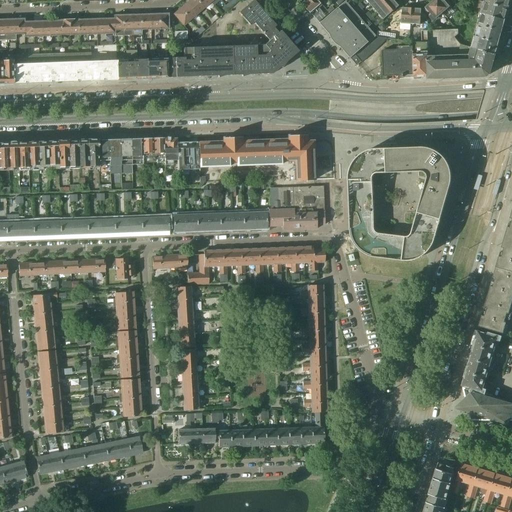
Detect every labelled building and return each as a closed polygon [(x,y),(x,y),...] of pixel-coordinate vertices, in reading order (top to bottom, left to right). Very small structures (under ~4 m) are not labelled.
[(196,0),(189,0),(187,2),(197,14),(204,8),(196,0)] [(208,0),(196,0),(204,8),(211,2),(208,0)] [(235,4),(231,0),(227,0),(227,1),(228,3),(226,5),(229,9),(235,4)] [(275,26),(257,4),(253,0),(252,0),(238,13),(250,26),(253,23),(264,36),(273,28),(275,26)] [(303,3),(304,5),(305,5),(305,6),(308,9),(318,0),(305,0),(306,1),(303,3)] [(318,0),(308,9),(310,12),(311,13),(316,18),(323,12),(318,7),(321,4),(318,0)] [(378,0),(371,6),(377,13),(392,0),(378,0)] [(393,0),(392,0),(377,13),(383,20),(399,6),(393,0)] [(434,0),(432,2),(442,13),(450,7),(449,7),(452,5),(448,0),(447,0),(446,2),(443,0),(434,0)] [(472,11),(475,1),(472,0),(469,0),(467,9),(472,11)] [(510,0),(486,0),(486,3),(508,9),(510,0)] [(320,24),(330,35),(331,37),(332,39),(333,40),(334,41),(335,43),(336,44),(337,45),(338,46),(339,46),(341,47),(350,58),(376,36),(346,1),(320,24)] [(187,2),(180,8),(190,20),(197,14),(187,2)] [(442,13),(432,2),(424,9),(427,13),(429,12),(431,15),(429,17),(433,21),(435,19),(442,13)] [(508,9),(486,3),(483,14),(505,21),(508,9)] [(180,8),(173,14),(183,26),(190,20),(180,8)] [(411,24),(412,9),(403,8),(401,23),(400,23),(400,30),(410,30),(410,24),(411,24)] [(426,16),(421,10),(421,9),(412,9),(411,24),(420,25),(420,24),(423,25),(424,18),(426,19),(426,16)] [(149,14),(140,15),(140,30),(150,30),(149,14)] [(158,14),(149,14),(150,30),(159,29),(158,14)] [(168,14),(158,14),(159,29),(168,29),(168,14)] [(505,21),(483,14),(480,14),(477,25),(501,31),(505,21)] [(114,19),(113,19),(114,36),(123,36),(122,15),(113,16),(114,19)] [(132,15),(122,15),(123,36),(132,36),(132,15)] [(140,15),(132,15),(132,36),(139,35),(139,30),(140,30),(140,15)] [(15,19),(5,20),(6,40),(15,40),(15,35),(15,19)] [(24,19),(15,19),(15,35),(24,34),(24,22),(24,19)] [(95,19),(86,20),(87,35),(96,35),(95,19)] [(104,19),(95,19),(96,35),(105,34),(104,19)] [(113,19),(104,19),(105,34),(112,34),(112,36),(114,36),(113,19)] [(60,21),(59,21),(60,36),(69,36),(68,20),(59,20),(60,21)] [(77,20),(68,20),(69,36),(78,35),(77,20)] [(78,20),(77,20),(78,35),(87,35),(86,20),(78,20)] [(42,21),(32,22),(33,37),(42,37),(42,21)] [(50,21),(42,21),(42,37),(51,36),(50,21)] [(59,21),(50,21),(51,36),(60,36),(59,21)] [(32,22),(24,22),(24,34),(24,37),(33,37),(32,22)] [(501,31),(477,25),(474,36),(498,43),(501,31)] [(298,52),(280,31),(278,33),(273,28),(264,36),(269,41),(285,62),(298,52)] [(396,34),(378,31),(377,36),(395,39),(396,34)] [(187,32),(174,32),(174,40),(187,39),(187,32)] [(498,43),(474,36),(471,47),(471,48),(495,55),(498,43)] [(361,62),(387,39),(380,37),(377,37),(351,59),(357,66),(361,62)] [(264,45),(232,46),(233,76),(241,75),(241,77),(248,75),(272,74),(280,67),(281,68),(285,62),(269,41),(264,45)] [(429,77),(428,56),(427,56),(427,43),(421,43),(421,42),(412,43),(412,46),(414,78),(415,79),(419,79),(420,77),(429,77),(429,79),(430,79),(430,77),(429,77)] [(116,61),(116,51),(116,46),(108,47),(108,61),(116,61)] [(167,58),(167,78),(217,76),(218,78),(224,76),(233,76),(232,46),(183,48),(183,58),(167,58)] [(397,48),(388,49),(383,49),(382,50),(382,63),(381,63),(381,67),(382,67),(383,75),(381,75),(381,76),(381,80),(388,80),(387,77),(398,76),(398,79),(404,78),(414,78),(412,46),(397,46),(397,48)] [(469,55),(438,56),(428,56),(429,77),(430,77),(430,79),(485,77),(486,76),(487,76),(488,76),(488,75),(489,75),(489,74),(490,73),(490,72),(493,61),(495,55),(471,48),(469,55)] [(117,80),(116,61),(108,61),(106,62),(106,56),(103,56),(99,56),(99,62),(90,62),(91,81),(117,80)] [(6,58),(1,59),(2,84),(12,83),(12,65),(12,60),(6,60),(6,58)] [(91,81),(90,62),(84,62),(84,58),(77,58),(77,63),(64,63),(65,82),(91,81)] [(39,83),(38,64),(38,61),(31,61),(31,64),(29,64),(29,59),(21,59),(21,65),(12,65),(12,83),(39,83)] [(166,59),(156,60),(156,78),(167,78),(166,59)] [(136,60),(132,61),(126,61),(126,79),(136,79),(136,60)] [(146,79),(146,60),(136,60),(136,79),(146,79)] [(156,78),(156,60),(146,60),(146,79),(156,78)] [(126,61),(116,61),(117,80),(126,79),(126,61)] [(64,63),(38,64),(39,83),(65,82),(64,63)] [(241,137),(223,138),(222,138),(222,142),(198,143),(199,164),(294,160),(295,170),(293,170),(293,180),(295,180),(295,181),(319,180),(319,179),(314,179),(313,141),(306,142),(306,135),(287,136),(287,140),(241,141),(241,137)] [(152,138),(141,139),(142,163),(153,163),(152,138)] [(163,138),(152,138),(153,163),(164,162),(163,138)] [(172,138),(163,138),(164,162),(164,166),(173,165),(173,161),(177,161),(176,143),(176,139),(172,140),(172,138)] [(131,174),(131,165),(130,139),(119,140),(120,174),(131,174)] [(142,163),(141,139),(130,139),(131,165),(142,164),(142,163)] [(97,140),(87,141),(88,169),(98,169),(98,166),(97,140)] [(109,166),(108,140),(97,140),(98,166),(109,166)] [(120,174),(119,140),(108,140),(109,166),(109,175),(120,174)] [(77,141),(67,142),(68,170),(78,169),(77,141)] [(87,141),(77,141),(78,169),(88,169),(87,141)] [(36,143),(37,168),(37,171),(42,171),(42,168),(48,168),(47,142),(36,143)] [(57,142),(47,142),(48,168),(53,168),(53,170),(58,170),(57,142)] [(67,142),(57,142),(58,170),(68,170),(67,142)] [(7,144),(0,143),(0,171),(8,171),(7,144)] [(17,143),(7,144),(8,171),(18,171),(17,143)] [(27,143),(17,143),(18,171),(28,171),(27,143)] [(27,143),(28,171),(31,171),(31,169),(37,168),(36,143),(27,143)] [(187,143),(176,143),(177,161),(177,174),(182,174),(181,171),(188,170),(187,143)] [(198,143),(187,143),(188,170),(194,170),(194,174),(199,174),(199,164),(198,143)] [(435,241),(451,186),(451,184),(452,181),(452,179),(452,177),(452,174),(451,172),(451,170),(450,167),(449,165),(449,164),(449,163),(448,162),(447,162),(446,160),(445,159),(443,156),(443,155),(442,154),(441,154),(440,154),(439,153),(437,152),(435,151),(434,150),(431,149),(429,148),(428,148),(425,148),(421,147),(377,149),(372,149),(368,151),(363,153),(359,156),(356,159),(353,163),(351,167),(349,172),(348,177),(348,179),(350,229),(350,231),(350,233),(351,234),(351,236),(352,240),(354,243),(356,246),(359,249),(361,252),(365,254),(368,256),(372,257),(376,258),(402,261),(405,261),(407,261),(410,261),(413,261),(415,260),(418,259),(420,258),(423,256),(425,255),(426,254),(428,252),(429,251),(430,249),(431,248),(432,246),(433,244),(434,243),(435,241)] [(323,211),(322,186),(274,188),(270,188),(271,210),(270,210),(270,227),(282,227),(282,231),(316,229),(316,225),(325,225),(324,211),(323,211)] [(267,229),(266,213),(254,213),(254,210),(253,210),(253,213),(253,229),(267,229)] [(243,213),(231,214),(232,230),(243,229),(243,213)] [(253,213),(243,213),(243,229),(253,229),(253,213)] [(219,214),(208,215),(208,231),(220,230),(219,214)] [(231,214),(219,214),(220,230),(232,230),(231,214)] [(126,219),(114,220),(115,234),(128,234),(127,215),(126,215),(126,219)] [(141,219),(129,219),(129,215),(127,215),(128,234),(141,233),(141,219)] [(196,215),(185,216),(185,231),(197,231),(196,215)] [(208,215),(196,215),(197,231),(208,231),(208,215)] [(185,216),(172,216),(173,232),(185,231),(185,216)] [(87,235),(87,221),(87,217),(85,217),(85,221),(75,221),(75,217),(73,217),(73,221),(74,236),(87,235)] [(155,218),(141,219),(141,233),(155,233),(155,218)] [(168,218),(155,218),(155,233),(169,232),(168,218)] [(60,236),(60,221),(60,219),(46,220),(47,236),(60,236)] [(47,236),(46,220),(33,220),(33,222),(33,237),(47,236)] [(100,220),(87,221),(87,235),(101,235),(100,220)] [(114,220),(100,220),(101,235),(115,234),(114,220)] [(73,221),(60,221),(60,236),(74,236),(73,221)] [(33,222),(19,223),(20,237),(33,237),(33,222)] [(19,223),(6,223),(6,238),(20,237),(19,223)] [(511,239),(504,237),(501,247),(504,248),(503,252),(500,252),(495,267),(511,272),(511,239)] [(294,247),(285,248),(285,264),(291,264),(291,272),(295,272),(294,247)] [(303,247),(294,247),(295,272),(298,272),(298,264),(303,263),(303,247)] [(317,250),(317,247),(303,247),(303,263),(309,263),(309,271),(317,271),(317,263),(324,263),(323,249),(317,250)] [(267,248),(258,249),(259,273),(262,273),(262,265),(267,265),(267,248)] [(276,248),(267,248),(267,265),(273,264),(273,273),(276,273),(276,248)] [(285,248),(276,248),(276,273),(280,272),(280,264),(285,264),(285,248)] [(240,249),(231,250),(231,266),(237,266),(237,274),(241,274),(240,249)] [(249,249),(240,249),(241,274),(244,274),(244,265),(249,265),(249,249)] [(258,249),(249,249),(249,265),(255,265),(255,273),(259,273),(258,249)] [(222,250),(213,251),(213,267),(218,266),(219,275),(223,274),(222,250)] [(231,250),(222,250),(223,274),(226,274),(226,266),(231,266),(231,250)] [(203,255),(204,284),(208,284),(208,267),(213,267),(213,251),(203,251),(203,255)] [(186,255),(174,256),(169,256),(170,268),(187,267),(186,255)] [(198,273),(187,273),(187,285),(204,284),(203,255),(198,255),(198,273)] [(169,256),(152,257),(152,269),(170,268),(169,256)] [(109,259),(101,260),(86,261),(87,272),(105,271),(104,268),(110,268),(109,259)] [(127,266),(127,259),(115,259),(116,279),(128,279),(128,276),(133,275),(133,265),(127,266)] [(86,261),(70,262),(70,273),(87,272),(86,261)] [(70,262),(52,263),(53,274),(53,276),(57,276),(57,274),(70,273),(70,262)] [(18,264),(19,270),(19,276),(36,275),(36,263),(18,264)] [(52,263),(36,263),(36,275),(53,274),(52,263)] [(511,272),(495,267),(493,277),(495,278),(494,282),(491,281),(487,297),(511,304),(511,302),(511,272)] [(323,285),(307,286),(307,291),(299,292),(299,296),(323,295),(323,285)] [(190,287),(176,288),(177,300),(191,299),(190,287)] [(112,299),(113,303),(133,301),(133,292),(115,293),(115,299),(112,299)] [(56,293),(32,296),(33,305),(49,303),(48,298),(56,297),(56,293)] [(323,295),(299,296),(299,299),(307,299),(308,304),(324,304),(323,295)] [(508,324),(511,315),(511,314),(509,313),(511,304),(487,297),(484,307),(487,307),(485,312),(483,311),(478,326),(503,333),(506,324),(508,324)] [(191,299),(177,300),(177,312),(191,311),(191,299)] [(133,301),(113,303),(113,306),(116,306),(116,311),(134,310),(133,301)] [(51,303),(49,303),(33,305),(34,314),(54,312),(54,308),(51,308),(51,303)] [(324,304),(308,304),(308,309),(300,310),(300,314),(324,313),(324,304)] [(134,310),(116,311),(116,317),(114,317),(114,321),(134,319),(134,310)] [(191,311),(177,312),(178,324),(192,323),(191,311)] [(54,312),(34,314),(35,323),(52,321),(52,316),(55,315),(54,312)] [(324,313),(300,314),(300,317),(308,317),(308,322),(324,322),(324,313)] [(134,319),(114,321),(114,324),(117,324),(117,330),(135,329),(134,319)] [(52,321),(35,323),(36,332),(56,330),(56,326),(53,326),(52,321)] [(324,322),(308,322),(308,327),(300,328),(300,332),(325,331),(324,322)] [(192,323),(178,324),(179,336),(193,335),(192,323)] [(56,330),(36,332),(37,341),(54,339),(54,334),(56,333),(56,330)] [(115,338),(115,342),(136,341),(135,331),(117,332),(118,338),(115,338)] [(325,331),(300,332),(300,335),(309,335),(309,340),(325,340),(325,331)] [(494,351),(497,341),(500,342),(502,336),(488,332),(487,334),(477,331),(473,345),(494,351)] [(193,335),(179,336),(180,348),(194,347),(193,335)] [(54,339),(37,341),(38,350),(58,348),(58,344),(55,344),(54,339)] [(325,340),(309,340),(309,345),(301,346),(301,350),(325,349),(325,340)] [(136,341),(115,342),(115,345),(118,345),(118,351),(136,350),(136,341)] [(490,365),(494,351),(473,345),(469,359),(490,365)] [(194,349),(180,350),(181,362),(195,361),(194,349)] [(325,349),(301,350),(301,353),(309,353),(309,358),(326,358),(325,349)] [(38,352),(39,362),(56,360),(56,355),(59,354),(58,350),(38,352)] [(136,350),(118,351),(119,356),(116,356),(116,360),(137,359),(136,350)] [(326,358),(309,358),(310,363),(301,364),(302,368),(326,367),(326,358)] [(137,359),(116,360),(117,363),(119,363),(120,369),(138,368),(137,359)] [(469,359),(465,372),(486,378),(490,365),(469,359)] [(56,360),(39,362),(40,371),(60,369),(60,365),(57,365),(56,360)] [(195,361),(181,362),(182,374),(196,373),(195,361)] [(326,367),(302,368),(302,371),(310,371),(310,376),(326,376),(326,367)] [(138,368),(120,369),(120,374),(117,374),(118,378),(138,377),(138,368)] [(60,369),(40,371),(41,380),(58,378),(58,373),(61,372),(60,369)] [(483,389),(486,378),(465,372),(461,386),(465,388),(485,393),(486,390),(483,389)] [(196,373),(182,374),(182,386),(196,385),(196,373)] [(326,376),(310,376),(310,381),(302,382),(302,385),(327,385),(326,376)] [(58,378),(41,380),(42,389),(62,387),(62,383),(59,383),(58,378)] [(121,384),(121,390),(139,389),(138,379),(118,380),(118,384),(121,384)] [(196,385),(182,386),(183,398),(197,397),(196,385)] [(327,385),(302,385),(302,389),(310,389),(311,394),(327,394),(327,385)] [(62,387),(42,389),(42,398),(60,396),(60,390),(62,390),(62,387)] [(511,405),(511,402),(485,395),(485,393),(465,388),(465,389),(464,389),(466,397),(468,398),(460,405),(457,408),(461,409),(469,411),(471,419),(477,414),(507,422),(508,420),(511,420),(511,418),(510,411),(511,405)] [(139,389),(121,390),(122,395),(119,395),(119,399),(140,397),(139,389)] [(327,394),(311,394),(311,399),(303,400),(303,404),(327,403),(327,394)] [(60,396),(42,398),(43,406),(64,404),(64,401),(61,401),(60,396)] [(140,397),(119,399),(119,402),(122,402),(122,408),(140,407),(140,397)] [(197,397),(183,398),(184,410),(198,409),(197,397)] [(327,403),(303,404),(303,407),(311,407),(311,412),(315,412),(322,412),(328,412),(327,403)] [(64,404),(43,406),(44,416),(62,414),(62,408),(64,408),(64,404)] [(140,407),(122,408),(123,413),(120,413),(120,417),(141,416),(140,407)] [(8,410),(0,411),(0,420),(9,419),(8,410)] [(322,412),(315,412),(315,427),(311,428),(311,444),(323,443),(323,426),(325,426),(325,419),(322,420),(322,412)] [(62,414),(44,416),(45,424),(66,422),(65,419),(63,419),(62,414)] [(9,419),(0,420),(0,429),(9,428),(9,419)] [(66,422),(45,424),(46,434),(64,432),(63,426),(66,426),(66,422)] [(239,430),(230,431),(230,447),(242,446),(241,430),(241,427),(239,427),(239,430)] [(9,428),(0,429),(0,438),(10,437),(9,428)] [(299,428),(287,429),(288,445),(300,444),(299,428)] [(311,428),(299,428),(300,444),(311,444),(311,428)] [(202,429),(190,430),(190,444),(202,443),(202,429)] [(214,429),(202,429),(202,443),(214,443),(214,442),(218,442),(218,431),(214,431),(214,429)] [(264,429),(253,430),(253,446),(265,445),(264,429)] [(276,429),(264,429),(265,445),(276,445),(276,429)] [(287,429),(276,429),(276,445),(288,445),(287,429)] [(178,444),(190,444),(190,430),(178,430),(178,444)] [(253,430),(241,430),(242,446),(253,446),(253,430)] [(218,431),(218,442),(218,447),(230,447),(230,431),(218,431)] [(139,437),(127,439),(130,455),(142,453),(139,437)] [(127,439),(116,442),(119,457),(130,455),(127,439)] [(116,442),(104,444),(108,460),(119,457),(116,442)] [(104,444),(93,446),(96,462),(108,460),(104,444)] [(93,446),(82,449),(85,464),(96,462),(93,446)] [(82,449),(70,451),(74,467),(85,464),(82,449)] [(70,451),(59,453),(62,469),(74,467),(70,451)] [(59,453),(47,456),(50,471),(62,469),(59,453)] [(39,474),(50,471),(47,456),(36,458),(39,474)] [(440,456),(437,464),(453,469),(456,461),(440,456)] [(23,461),(12,464),(16,480),(27,477),(23,461)] [(12,464),(0,467),(5,483),(16,480),(12,464)] [(437,464),(426,504),(445,509),(448,499),(446,499),(453,474),(452,474),(453,469),(437,464)] [(461,481),(465,483),(470,467),(461,464),(453,493),(457,494),(461,481)] [(478,470),(470,467),(465,483),(470,484),(467,497),(470,498),(478,470)] [(487,472),(478,470),(470,498),(474,499),(478,486),(482,488),(487,472)] [(496,475),(487,472),(482,488),(487,489),(484,502),(487,503),(496,475)] [(504,477),(496,475),(487,503),(491,504),(494,491),(499,493),(504,477)] [(511,481),(511,479),(504,477),(499,493),(504,494),(501,507),(504,508),(511,481)]
